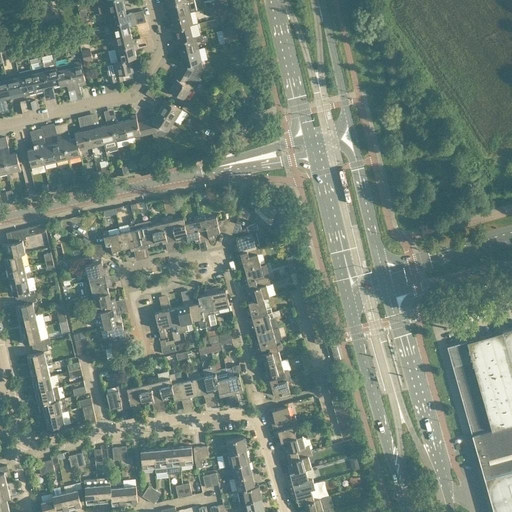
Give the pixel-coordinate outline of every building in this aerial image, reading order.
[(97,0),(100,12),(107,11),(125,7),(123,0),(97,0)] [(171,9),(172,16),(190,12),(197,10),(194,0),(185,0),(166,4),(168,9),(171,9)] [(219,5),(206,8),(208,15),(220,12),(219,5)] [(107,11),(110,24),(145,15),(143,9),(126,13),(125,7),(107,11)] [(171,24),(172,29),(193,24),(190,12),(172,16),(174,23),(171,24)] [(110,24),(113,37),(131,32),(129,25),(146,21),(145,15),(110,24)] [(172,29),(175,41),(196,36),(196,35),(193,36),(190,25),(193,24),(172,29)] [(236,26),(229,28),(232,40),(239,39),(236,26)] [(232,40),(229,28),(223,29),(226,42),(232,40)] [(113,37),(116,48),(137,43),(136,39),(133,39),(131,32),(113,37)] [(179,45),(181,52),(199,48),(197,41),(201,41),(202,38),(202,35),(196,36),(175,41),(176,46),(179,45)] [(137,43),(116,48),(118,58),(119,60),(119,61),(134,57),(137,56),(135,49),(138,48),(137,43)] [(181,65),(178,70),(189,77),(192,73),(199,77),(204,69),(199,48),(181,52),(183,59),(180,60),(181,65)] [(82,56),(84,62),(93,60),(92,54),(82,56)] [(109,76),(103,77),(105,84),(118,81),(124,79),(122,73),(134,70),(132,63),(135,62),(134,58),(134,57),(119,61),(113,62),(106,64),(109,76)] [(55,59),(42,61),(43,66),(49,88),(53,86),(61,84),(57,67),(55,59)] [(42,61),(30,64),(31,69),(37,92),(44,91),(45,90),(44,89),(49,88),(43,66),(42,61)] [(81,61),(69,64),(77,99),(83,97),(80,86),(87,84),(81,61)] [(69,64),(57,67),(61,84),(67,83),(71,100),(77,99),(69,64)] [(31,69),(19,72),(25,95),(37,92),(31,69)] [(189,77),(178,70),(171,80),(174,82),(170,89),(186,99),(193,87),(197,86),(201,79),(199,77),(192,73),(189,77)] [(19,72),(7,75),(11,93),(12,96),(12,98),(25,95),(19,72)] [(4,76),(0,76),(0,111),(4,110),(5,110),(6,109),(7,108),(7,106),(7,105),(6,99),(12,98),(12,96),(11,93),(7,75),(4,76)] [(163,103),(159,110),(175,119),(180,123),(187,112),(156,93),(154,97),(163,103)] [(150,119),(144,121),(147,133),(152,132),(154,140),(164,138),(175,119),(159,110),(155,116),(153,114),(150,119)] [(84,115),(87,126),(92,147),(104,144),(100,126),(93,128),(92,125),(93,124),(91,114),(84,115)] [(132,118),(125,120),(130,144),(136,143),(135,136),(147,133),(144,121),(138,122),(136,114),(131,116),(132,118)] [(117,119),(112,120),(117,141),(118,147),(130,144),(125,120),(117,122),(117,119)] [(107,124),(100,126),(103,140),(104,144),(106,151),(118,149),(116,141),(117,141),(112,120),(107,121),(107,124)] [(66,122),(60,123),(69,158),(81,155),(75,132),(76,137),(70,139),(66,122)] [(59,142),(52,143),(57,161),(69,158),(60,123),(55,125),(59,142)] [(83,130),(75,132),(81,155),(82,155),(80,149),(92,147),(87,126),(82,127),(83,130)] [(42,128),(36,129),(44,164),(57,161),(52,143),(46,145),(42,128)] [(44,164),(36,129),(30,131),(34,147),(28,149),(32,167),(44,164)] [(6,136),(0,138),(1,140),(8,173),(20,170),(21,169),(23,169),(22,165),(20,166),(17,152),(10,153),(7,140),(6,136)] [(220,136),(215,144),(221,147),(225,139),(220,136)] [(0,174),(8,173),(0,138),(0,137),(0,174)] [(102,166),(103,169),(105,178),(112,176),(109,165),(102,166)] [(105,178),(103,169),(93,172),(95,180),(105,178)] [(12,189),(0,191),(0,193),(1,196),(2,202),(15,199),(15,198),(12,189)] [(205,214),(199,215),(204,235),(208,234),(209,238),(214,237),(213,233),(220,231),(220,230),(225,232),(230,220),(225,218),(218,220),(217,216),(206,218),(205,214)] [(185,223),(184,223),(187,233),(188,239),(195,237),(196,241),(199,241),(200,240),(200,236),(204,235),(199,215),(194,216),(195,221),(188,222),(185,223)] [(172,216),(167,217),(171,237),(175,236),(176,240),(181,239),(180,235),(186,233),(188,239),(183,217),(173,220),(172,216)] [(162,222),(152,225),(155,240),(162,239),(163,243),(168,242),(167,238),(171,237),(167,217),(161,218),(162,222)] [(151,219),(135,223),(135,224),(139,244),(144,243),(145,247),(147,247),(150,246),(149,242),(155,240),(152,225),(151,219)] [(239,249),(241,253),(260,248),(256,232),(259,231),(256,223),(247,226),(248,227),(242,229),(240,224),(236,222),(232,234),(237,236),(237,237),(236,237),(238,244),(234,245),(235,250),(239,249)] [(4,256),(5,257),(26,252),(23,239),(27,238),(26,236),(46,231),(44,223),(6,232),(8,237),(11,236),(12,242),(6,243),(8,255),(4,256)] [(128,223),(119,225),(120,232),(124,248),(130,246),(131,250),(134,250),(136,249),(140,248),(139,244),(135,224),(130,225),(128,223)] [(94,244),(92,248),(102,255),(105,250),(107,250),(107,251),(112,250),(113,254),(118,253),(117,249),(124,248),(120,232),(109,234),(108,230),(103,231),(105,242),(94,244)] [(86,263),(79,265),(81,276),(84,276),(85,281),(105,276),(104,272),(108,271),(107,266),(103,267),(102,260),(100,260),(99,259),(102,255),(92,248),(89,253),(91,262),(86,263)] [(241,253),(236,254),(238,258),(239,264),(243,262),(245,269),(261,264),(258,254),(262,253),(260,248),(241,253)] [(51,251),(44,253),(46,260),(53,258),(51,251)] [(5,257),(7,269),(24,265),(22,253),(26,252),(5,257)] [(292,255),(286,257),(288,265),(294,263),(292,255)] [(46,260),(47,266),(46,266),(47,272),(56,270),(53,258),(46,260)] [(247,275),(243,277),(244,281),(245,285),(249,284),(269,279),(267,274),(263,275),(261,264),(245,269),(247,275)] [(7,269),(10,281),(27,277),(24,265),(7,269)] [(85,286),(88,297),(109,292),(107,285),(112,284),(110,279),(106,280),(105,276),(85,281),(87,286),(85,286)] [(24,278),(10,281),(13,294),(20,292),(21,298),(24,297),(36,294),(34,289),(30,290),(29,284),(27,277),(24,278)] [(249,284),(245,285),(246,290),(248,294),(252,293),(254,300),(263,297),(264,298),(269,296),(269,295),(266,285),(270,284),(269,279),(249,284)] [(209,289),(214,313),(219,312),(218,308),(229,305),(226,289),(219,291),(218,287),(213,288),(214,292),(210,293),(209,289)] [(301,290),(303,296),(315,293),(314,287),(301,290)] [(205,294),(198,295),(200,301),(206,326),(211,325),(211,324),(216,323),(214,313),(209,289),(204,290),(205,294)] [(91,307),(93,312),(113,308),(112,303),(116,302),(115,297),(111,298),(109,292),(88,297),(90,307),(91,307)] [(303,296),(305,302),(317,299),(315,293),(303,296)] [(20,304),(16,305),(19,318),(24,316),(36,314),(33,301),(37,300),(36,294),(24,297),(21,298),(22,304),(20,304)] [(251,313),(252,317),(272,312),(271,307),(267,308),(264,298),(263,297),(254,300),(248,301),(250,308),(246,309),(247,314),(251,313)] [(192,299),(188,300),(192,320),(199,319),(201,328),(206,326),(200,301),(199,301),(198,302),(193,303),(192,299)] [(305,302),(306,308),(318,305),(317,299),(305,302)] [(184,305),(178,306),(184,332),(189,330),(187,321),(192,320),(188,300),(183,301),(184,305)] [(170,304),(166,305),(170,325),(176,324),(178,333),(184,332),(178,306),(171,308),(170,304)] [(170,325),(166,305),(161,306),(162,310),(155,312),(159,330),(158,330),(159,337),(166,336),(164,327),(170,325)] [(306,308),(308,314),(320,310),(318,305),(306,308)] [(64,307),(57,309),(59,321),(67,319),(64,307)] [(98,317),(100,327),(122,322),(120,313),(118,314),(118,311),(114,312),(113,308),(93,312),(94,318),(98,317)] [(308,314),(309,320),(322,316),(320,310),(308,314)] [(255,326),(257,333),(278,327),(279,327),(276,316),(273,317),(272,312),(252,317),(248,318),(251,327),(255,326)] [(19,318),(22,330),(39,326),(36,314),(19,318)] [(309,320),(311,325),(323,322),(322,316),(309,320)] [(67,319),(59,321),(62,332),(69,330),(67,319)] [(100,338),(101,344),(130,337),(128,327),(124,328),(122,322),(100,327),(103,337),(100,338)] [(311,325),(313,331),(325,328),(323,322),(311,325)] [(24,329),(22,330),(24,339),(24,342),(28,342),(31,341),(32,347),(47,343),(51,342),(49,337),(42,339),(39,326),(24,329)] [(259,339),(254,340),(256,345),(257,350),(261,348),(281,343),(279,338),(281,337),(278,327),(257,333),(259,339)] [(313,331),(314,337),(327,334),(325,328),(313,331)] [(448,345),(447,345),(472,432),(472,434),(473,434),(479,457),(481,464),(482,465),(485,477),(511,469),(511,328),(502,331),(502,330),(494,333),(494,332),(448,345)] [(219,333),(218,333),(220,339),(231,336),(230,330),(219,333)] [(327,334),(314,337),(316,343),(328,340),(327,334)] [(220,339),(221,345),(222,345),(233,342),(231,336),(220,339)] [(130,337),(101,344),(102,349),(111,346),(113,353),(133,348),(132,343),(128,344),(126,338),(130,337)] [(87,339),(81,340),(84,353),(90,351),(87,339)] [(84,353),(81,340),(80,340),(75,341),(78,354),(84,353)] [(212,345),(210,345),(211,352),(222,349),(220,343),(220,341),(211,343),(212,345)] [(222,345),(221,345),(222,351),(223,351),(234,348),(233,342),(222,345)] [(31,353),(27,354),(30,367),(47,363),(44,350),(48,349),(47,343),(32,347),(34,352),(31,353)] [(264,358),(266,364),(281,360),(278,349),(282,348),(281,343),(261,348),(262,353),(258,354),(260,359),(264,358)] [(161,347),(163,353),(176,350),(175,344),(161,347)] [(269,375),(270,380),(290,374),(288,369),(290,369),(287,358),(281,360),(266,364),(267,370),(263,372),(265,376),(269,375)] [(67,364),(69,370),(81,368),(80,361),(67,364)] [(30,367),(33,379),(50,375),(47,363),(30,367)] [(208,365),(209,367),(203,369),(205,375),(209,395),(214,394),(213,390),(219,388),(215,369),(213,363),(208,365)] [(234,374),(228,376),(233,396),(237,395),(236,391),(243,389),(237,364),(232,365),(234,374)] [(196,367),(191,368),(197,393),(204,392),(205,396),(209,395),(205,375),(198,376),(196,367)] [(226,367),(215,369),(219,388),(221,394),(227,393),(228,397),(233,396),(228,376),(226,367)] [(81,368),(69,370),(70,377),(83,375),(81,368)] [(188,379),(182,380),(187,400),(191,399),(190,395),(197,393),(191,368),(186,370),(188,379)] [(324,373),(326,379),(338,375),(337,369),(324,373)] [(170,377),(175,399),(181,397),(182,401),(187,400),(182,380),(177,382),(174,372),(169,374),(170,377)] [(270,380),(266,381),(267,385),(268,390),(272,389),(274,395),(290,391),(287,380),(291,379),(290,374),(270,380)] [(33,379),(36,391),(53,387),(50,375),(33,379)] [(158,375),(153,377),(158,396),(162,395),(163,399),(166,399),(167,401),(175,399),(170,377),(159,380),(158,375)] [(326,379),(328,384),(340,381),(338,375),(326,379)] [(149,382),(138,384),(142,400),(149,399),(149,403),(154,401),(153,397),(158,396),(153,377),(148,378),(149,382)] [(328,384),(329,390),(342,387),(340,381),(328,384)] [(127,383),(121,384),(126,404),(130,403),(131,407),(136,406),(135,402),(142,400),(138,384),(128,387),(127,383)] [(126,404),(121,384),(117,385),(118,389),(106,392),(110,408),(117,406),(118,410),(123,409),(122,405),(126,404)] [(85,385),(73,388),(75,395),(87,392),(85,385)] [(36,391),(39,403),(60,398),(61,398),(58,386),(53,387),(36,391)] [(329,390),(331,396),(343,392),(342,387),(329,390)] [(331,396),(332,402),(345,398),(343,392),(331,396)] [(83,406),(93,404),(91,397),(79,400),(81,406),(83,406)] [(60,398),(39,403),(40,411),(44,410),(45,415),(62,411),(68,409),(66,404),(61,405),(60,398)] [(332,402),(334,407),(346,404),(345,398),(332,402)] [(93,404),(83,406),(87,423),(97,421),(93,404)] [(334,407),(336,413),(348,410),(346,404),(334,407)] [(276,421),(277,425),(296,420),(295,415),(291,416),(288,405),(272,409),(274,416),(270,417),(271,422),(276,421)] [(336,413),(337,419),(350,415),(348,410),(336,413)] [(62,411),(45,415),(49,432),(61,430),(59,425),(65,423),(62,411)] [(337,419),(339,425),(351,421),(350,415),(337,419)] [(279,434),(281,441),(303,435),(297,436),(294,426),(298,425),(296,420),(277,425),(278,429),(274,431),(275,436),(279,434)] [(339,425),(340,430),(353,427),(351,421),(339,425)] [(353,427),(340,430),(342,436),(354,433),(353,427)] [(289,446),(285,447),(286,452),(287,456),(291,455),(311,449),(310,444),(306,445),(303,435),(297,437),(287,439),(287,440),(287,442),(289,446)] [(226,440),(229,453),(247,449),(244,436),(226,440)] [(192,445),(179,446),(181,464),(193,463),(192,445)] [(208,445),(201,446),(202,458),(209,457),(208,445)] [(121,459),(119,446),(112,447),(114,459),(121,459)] [(127,446),(119,446),(121,459),(128,458),(127,446)] [(166,448),(169,471),(169,473),(181,472),(181,464),(179,446),(166,448)] [(203,466),(202,458),(201,446),(195,447),(196,459),(198,467),(203,466)] [(94,448),(95,461),(103,460),(101,448),(94,448)] [(156,473),(169,471),(166,448),(154,449),(155,466),(156,473)] [(143,468),(155,466),(154,449),(141,450),(143,468)] [(247,449),(229,453),(223,454),(226,467),(232,465),(250,461),(247,449)] [(291,455),(287,456),(288,460),(290,465),(288,465),(290,472),(306,467),(306,468),(312,467),(311,466),(309,456),(313,455),(311,449),(291,455)] [(83,451),(76,453),(79,465),(85,464),(83,451)] [(79,465),(76,453),(69,455),(72,467),(79,465)] [(52,459),(45,460),(48,472),(55,471),(52,459)] [(48,472),(45,460),(38,462),(41,474),(48,472)] [(232,465),(235,477),(253,473),(250,461),(232,465)] [(0,485),(8,484),(5,471),(9,470),(7,464),(0,465),(0,485)] [(292,479),(288,480),(289,485),(290,489),(294,488),(314,482),(313,477),(309,478),(306,470),(306,468),(306,467),(290,472),(292,479)] [(511,511),(511,469),(485,477),(489,492),(495,495),(494,495),(495,497),(496,496),(498,503),(496,503),(497,505),(498,505),(494,511),(511,511)] [(217,472),(210,473),(213,485),(220,484),(217,472)] [(213,485),(210,473),(203,475),(206,487),(213,485)] [(235,477),(238,490),(255,486),(253,473),(235,477)] [(110,476),(97,477),(97,478),(99,501),(112,500),(111,487),(110,476)] [(352,477),(350,478),(352,486),(359,484),(357,477),(353,478),(352,477)] [(87,502),(99,501),(97,478),(85,479),(87,502)] [(190,482),(183,483),(186,496),(193,494),(190,482)] [(294,488),(290,489),(291,493),(293,498),(297,497),(299,503),(304,502),(314,499),(311,489),(315,487),(314,482),(294,488)] [(186,496),(183,483),(176,485),(179,497),(186,496)] [(0,498),(11,496),(8,484),(0,485),(0,498)] [(136,484),(123,485),(125,503),(138,502),(136,484)] [(125,503),(123,485),(111,487),(112,500),(112,504),(125,503)] [(142,495),(148,499),(155,489),(149,485),(142,495)] [(255,486),(238,490),(240,502),(244,501),(262,497),(259,485),(255,486)] [(54,494),(53,494),(57,511),(69,508),(65,491),(61,492),(60,486),(52,488),(54,494)] [(82,505),(80,497),(83,496),(82,487),(65,491),(69,508),(82,505)] [(155,489),(148,499),(154,503),(161,492),(155,489)] [(57,511),(53,494),(54,498),(41,501),(43,511),(57,511)] [(0,498),(0,511),(10,509),(7,497),(11,496),(0,498)] [(244,501),(246,511),(252,511),(265,509),(262,497),(244,501)] [(306,509),(302,510),(302,511),(328,511),(328,507),(323,508),(320,497),(314,499),(304,502),(305,503),(306,509)]
